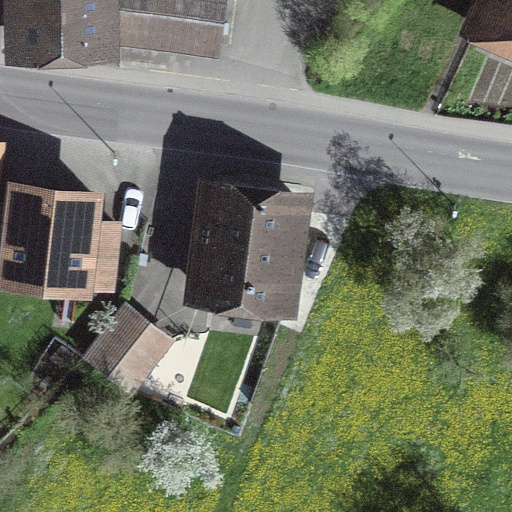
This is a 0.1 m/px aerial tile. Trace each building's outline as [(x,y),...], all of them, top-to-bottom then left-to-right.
[(22,0),(24,44),(120,42),(119,27),(218,41),(223,0),(22,0)] [(511,0),(502,0),(495,17),(511,24),(511,0)] [(14,185),(5,271),(109,283),(116,223),(91,220),(94,195),(14,185)] [(210,187),(196,287),(286,299),(299,199),(210,187)] [(124,305),(86,352),(131,388),(169,341),(124,305)]
